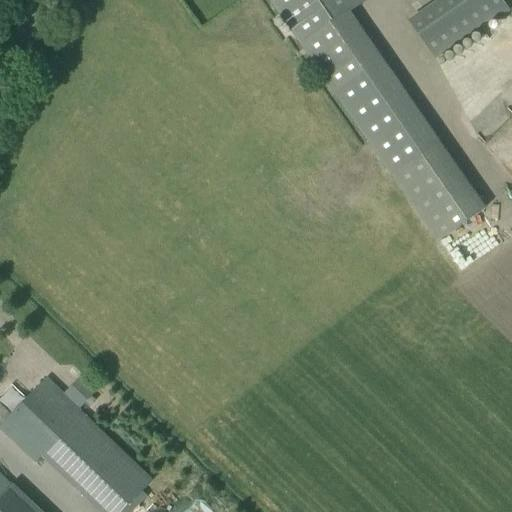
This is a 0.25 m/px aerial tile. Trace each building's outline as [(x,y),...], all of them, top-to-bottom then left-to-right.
[(266,0),(299,48),(301,47),(349,13),(364,3),(362,0),(266,0)] [(497,0),(444,0),(408,25),(432,60),(505,11),(497,0)] [(440,143),(349,13),(301,47),(437,243),(486,209),(440,143)] [(0,405),(0,429),(14,442),(34,462),(41,454),(46,449),(80,413),(62,395),(60,394),(46,380),(11,416),(0,405)] [(46,449),(41,454),(101,511),(123,511),(142,494),(151,485),(80,413),(46,449)]
